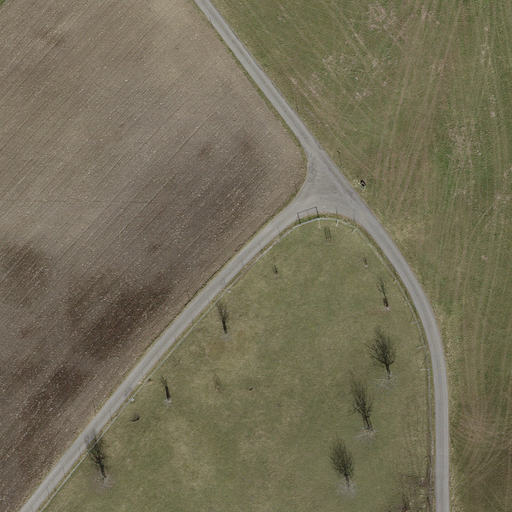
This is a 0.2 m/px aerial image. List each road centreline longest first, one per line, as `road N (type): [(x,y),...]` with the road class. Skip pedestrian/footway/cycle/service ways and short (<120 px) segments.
road 1 (residential): [(199,0),(403,270),(435,336),(444,511)]
road 2 (track): [(29,511),(164,347),(278,228),(340,188)]
